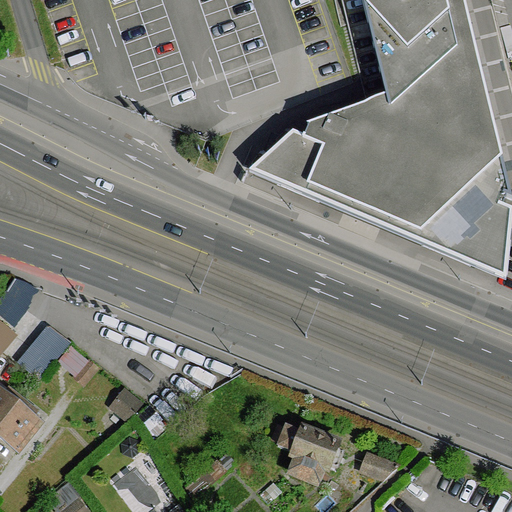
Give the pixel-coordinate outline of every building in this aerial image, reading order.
[(356,0),(369,51),(467,28),(460,0),(356,0)] [(511,217),(480,91),(309,131),(325,196),(349,191),(356,218),(502,279),(511,268),(511,217)] [(332,224),(356,218),(349,191),(325,196),(332,224)] [(49,378),(73,337),(50,323),(25,364),(49,378)] [(0,356),(16,338),(0,324),(0,356)] [(73,350),(60,364),(75,377),(88,363),(73,350)] [(0,392),(0,430),(23,403),(11,393),(7,398),(0,392)] [(125,392),(112,408),(129,423),(142,406),(125,392)] [(36,413),(23,403),(0,430),(0,437),(18,452),(39,424),(32,418),(36,413)] [(296,454),(304,433),(287,427),(279,447),(296,454)] [(338,444),(305,431),(304,433),(296,454),(294,457),(296,458),(290,472),(321,485),(327,470),(328,470),(331,464),(336,449),(338,444)] [(344,452),(336,449),(331,464),(338,467),(344,452)] [(141,453),(127,465),(134,473),(148,461),(141,453)] [(400,469),(370,457),(363,473),(385,482),(400,469)] [(85,511),(68,490),(53,502),(60,511),(85,511)]
